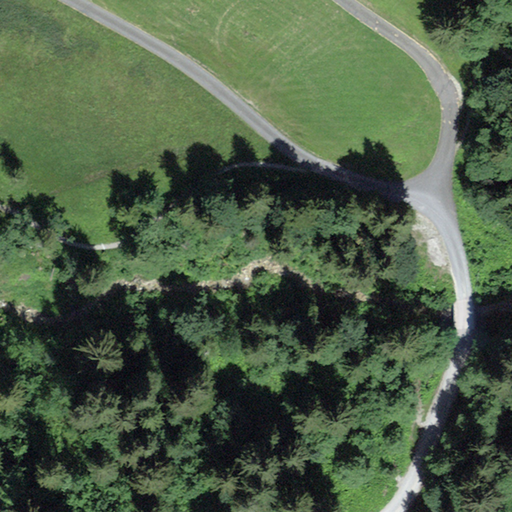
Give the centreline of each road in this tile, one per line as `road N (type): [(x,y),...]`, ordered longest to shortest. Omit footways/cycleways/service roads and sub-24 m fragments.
road 1 (residential): [(71,0),(173,56),(320,168),(394,191),(430,183)]
road 2 (residential): [(430,183),(461,275),(464,330),(426,452),(393,511)]
road 3 (residential): [(430,183),(450,123),(442,78),(417,49),(346,0)]
